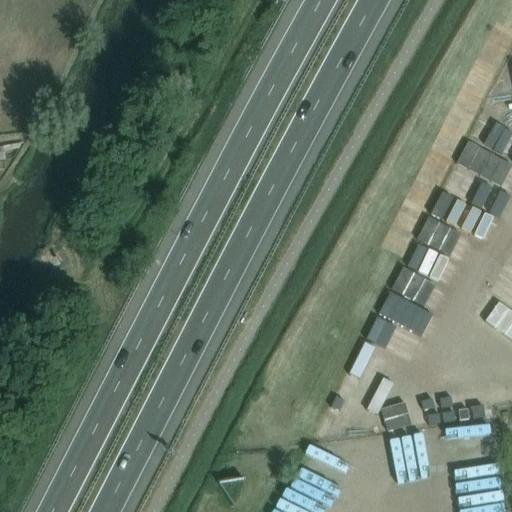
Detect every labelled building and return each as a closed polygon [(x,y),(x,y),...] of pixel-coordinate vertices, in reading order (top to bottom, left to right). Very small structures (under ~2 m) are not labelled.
[(511,294),(511,269),(503,265),(493,285),(511,294)] [(476,418),(511,415),(511,301),(506,298),(492,324),(488,324),(479,340),(479,342),(466,365),(466,368),(457,384),(455,359),(441,383),(467,398),(477,380),(477,376),(485,381),(470,409),(470,415),(476,418)] [(424,374),(417,372),(415,384),(435,388),(440,367),(426,364),(424,374)] [(352,377),(341,398),(363,409),(374,388),(352,377)] [(409,385),(405,395),(427,404),(431,394),(409,385)]
